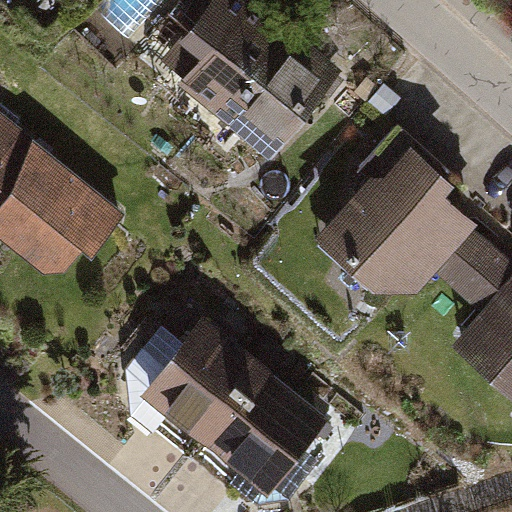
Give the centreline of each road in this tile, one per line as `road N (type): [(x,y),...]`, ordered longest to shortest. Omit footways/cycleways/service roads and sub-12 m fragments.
road 1 (residential): [(124,511),(0,411)]
road 2 (residential): [(399,0),(511,100)]
